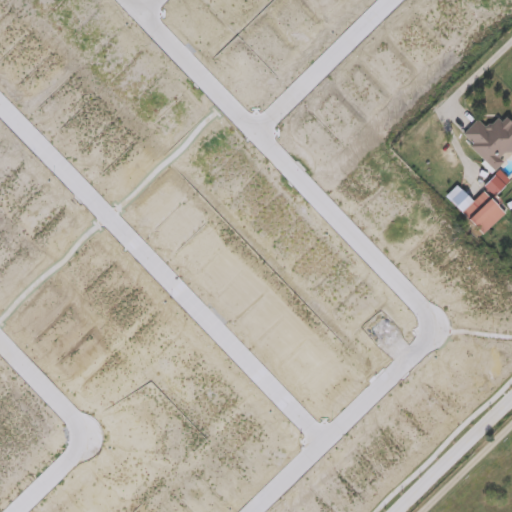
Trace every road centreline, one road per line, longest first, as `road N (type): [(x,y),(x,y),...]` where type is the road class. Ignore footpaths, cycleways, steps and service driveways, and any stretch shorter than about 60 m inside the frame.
road 1 (residential): [(0,102),(327,446)]
road 2 (residential): [(134,0),(439,330)]
road 3 (residential): [(439,330),(258,511)]
road 4 (residential): [(19,511),(86,444),(83,424),(0,336)]
road 5 (residential): [(396,0),(259,132)]
road 6 (residential): [(397,511),(511,400)]
